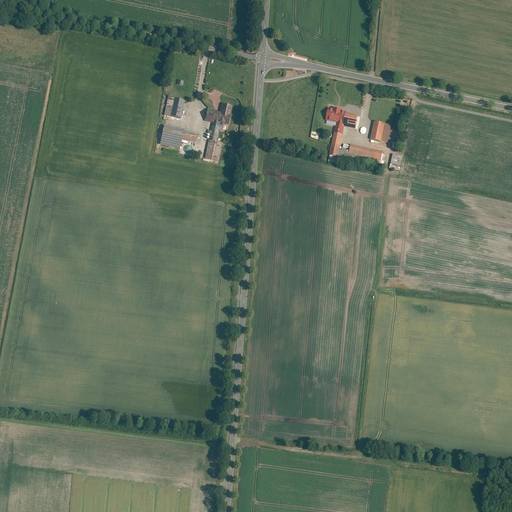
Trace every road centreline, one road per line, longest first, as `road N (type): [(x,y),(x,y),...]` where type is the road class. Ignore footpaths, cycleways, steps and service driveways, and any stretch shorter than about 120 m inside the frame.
road 1 (tertiary): [(262,56),(228,511)]
road 2 (track): [(511,474),(234,440)]
road 3 (unclassified): [(0,2),(262,56)]
road 4 (tertiary): [(262,56),(511,109)]
